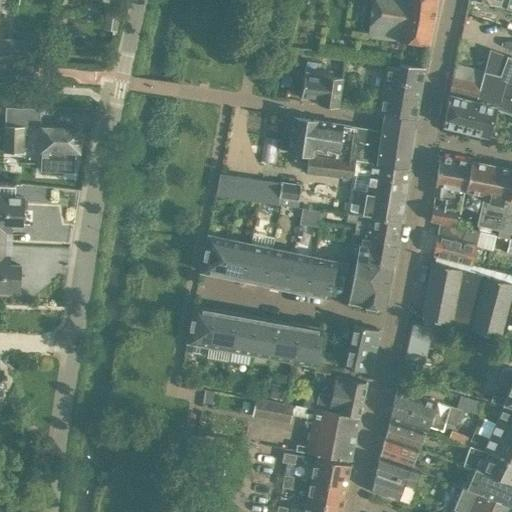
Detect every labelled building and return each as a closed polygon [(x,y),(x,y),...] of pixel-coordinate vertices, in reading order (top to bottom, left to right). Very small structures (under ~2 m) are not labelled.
[(371,0),(367,35),(409,41),(429,44),(436,0),(371,0)] [(32,41),(8,40),(6,60),(31,62),(32,41)] [(448,94),(475,101),(478,92),(511,104),(511,60),(490,53),(482,73),(453,67),(448,94)] [(398,67),(387,66),(378,113),(384,113),(384,115),(415,119),(415,118),(424,67),(399,64),(398,67)] [(300,97),(318,100),(317,103),(337,106),(342,77),(304,71),(300,97)] [(496,106),(475,101),(448,94),(442,125),(489,137),(496,106)] [(248,122),(283,127),(285,113),(250,109),(248,122)] [(382,122),(381,130),(376,163),(408,167),(410,155),(409,155),(413,135),(414,127),(415,119),(384,115),(382,122)] [(307,154),(344,159),(350,125),(293,117),(288,151),(307,154)] [(366,128),(350,125),(344,159),(360,161),(366,128)] [(22,153),(22,127),(4,127),(3,153),(22,153)] [(78,130),(41,128),(40,171),(73,172),(73,159),(74,159),(75,151),(77,151),(78,130)] [(376,163),(381,130),(366,128),(360,161),(376,163)] [(348,177),(351,175),(349,188),(403,198),(406,179),(408,167),(376,163),(360,161),(344,159),(307,154),(306,172),(348,177)] [(466,161),(439,156),(433,197),(445,199),(443,207),(457,210),(460,189),(466,161)] [(511,182),(511,169),(466,161),(460,189),(479,193),(473,223),(502,230),(510,200),(509,200),(511,182)] [(276,204),(280,182),(219,173),(215,195),(276,204)] [(300,186),(280,182),(276,204),(297,208),(300,186)] [(511,182),(509,200),(510,200),(502,230),(511,232),(511,182)] [(345,213),(349,214),(354,214),(400,220),(403,198),(349,188),(345,213)] [(0,244),(4,244),(5,224),(21,225),(22,197),(0,195),(0,244)] [(454,226),(457,210),(443,207),(432,205),(430,221),(439,223),(454,226)] [(303,208),(303,223),(319,224),(320,209),(303,208)] [(349,214),(348,220),(357,221),(356,229),(370,232),(369,240),(395,245),(400,220),(354,214),(349,214)] [(439,223),(437,234),(460,240),(463,228),(454,226),(439,223)] [(359,244),(356,259),(366,261),(366,262),(391,268),(395,245),(369,240),(370,232),(356,229),(355,235),(352,234),(351,241),(350,243),(359,244)] [(221,275),(229,238),(207,234),(199,271),(221,275)] [(475,244),(460,240),(437,234),(437,235),(435,234),(435,235),(436,235),(436,238),(436,239),(433,254),(471,264),(475,244)] [(250,243),(229,238),(221,275),(243,280),(250,243)] [(243,280),(264,284),(272,247),(250,243),(243,280)] [(3,264),(4,244),(0,244),(0,292),(18,293),(19,265),(3,264)] [(293,252),(272,247),(264,284),(285,289),(293,252)] [(285,289),(306,293),(314,256),(293,252),(285,289)] [(328,298),(334,271),(336,261),(314,256),(306,293),(328,298)] [(356,259),(348,302),(384,309),(390,275),(391,268),(366,262),(366,261),(356,259)] [(348,263),(336,261),(334,271),(346,273),(348,263)] [(511,287),(511,283),(433,262),(432,261),(431,263),(431,264),(432,264),(428,288),(426,288),(426,290),(427,290),(423,314),(421,314),(421,315),(421,316),(498,337),(511,287)] [(208,345),(215,308),(193,304),(186,342),(208,345)] [(208,345),(229,349),(236,312),(215,308),(208,345)] [(229,349),(251,353),(257,316),(236,312),(229,349)] [(251,353),(272,357),(279,320),(257,316),(251,353)] [(300,324),(279,320),(272,357),(293,361),(300,324)] [(424,360),(432,325),(413,321),(405,356),(424,360)] [(322,327),(300,324),(293,361),(315,365),(316,363),(322,327)] [(379,330),(353,324),(344,365),(370,371),(379,330)] [(403,358),(403,359),(399,377),(425,383),(429,364),(403,358)] [(329,365),(316,363),(315,365),(314,371),(328,374),(329,365)] [(492,395),(492,397),(491,401),(503,405),(504,403),(511,406),(511,369),(507,368),(501,370),(498,378),(501,384),(509,386),(504,399),(492,395)] [(304,393),(301,406),(358,417),(366,382),(336,376),(332,395),(319,393),(318,396),(304,393)] [(270,383),(267,397),(284,400),(286,386),(270,383)] [(390,414),(428,427),(436,402),(396,388),(390,414)] [(210,404),(212,391),(204,390),(202,403),(210,404)] [(460,396),(456,408),(460,410),(460,409),(477,415),(481,403),(460,396)] [(301,406),(255,398),(251,415),(289,422),(291,414),(312,418),(307,446),(296,444),(295,450),(350,460),(358,417),(301,407),(301,406)] [(511,406),(504,403),(503,405),(496,421),(511,426),(511,406)] [(456,408),(450,405),(444,423),(454,427),(460,410),(456,408)] [(389,419),(384,437),(417,448),(422,432),(426,433),(428,427),(390,414),(389,419)] [(488,438),(473,431),(467,445),(470,446),(511,460),(511,426),(496,421),(488,438)] [(417,448),(384,437),(379,456),(410,468),(417,448)] [(475,469),(511,481),(511,460),(470,446),(463,465),(475,469)] [(294,464),(295,455),(283,452),(281,461),(294,464)] [(420,471),(410,468),(379,456),(371,492),(382,496),(410,505),(415,489),(414,489),(420,471)] [(313,467),(311,480),(345,486),(345,484),(341,483),(342,478),(346,479),(349,464),(315,458),(305,457),(304,465),(313,467)] [(464,483),(462,487),(508,504),(511,494),(511,481),(475,469),(468,484),(464,483)] [(293,476),(284,475),(281,487),(290,489),(293,476)] [(311,480),(306,501),(340,508),(343,494),(339,493),(340,488),(344,489),(345,486),(311,480)] [(462,487),(451,511),(504,511),(508,504),(462,487)] [(339,511),(340,508),(306,501),(304,511),(339,511)]
